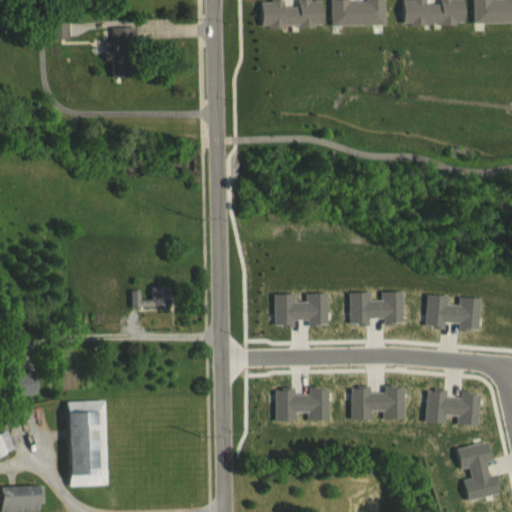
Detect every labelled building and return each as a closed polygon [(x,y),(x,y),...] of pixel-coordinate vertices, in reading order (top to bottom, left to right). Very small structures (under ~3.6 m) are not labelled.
[(511,7),(487,8),(487,6),(469,7),(470,34),(511,32),(511,7)] [(399,8),(400,35),(460,34),(459,7),(436,7),(436,15),(422,15),(422,8),(399,8)] [(327,10),(328,36),(381,35),(381,9),(327,10)] [(257,11),(258,37),(318,36),(318,10),(295,10),(295,17),(280,18),(280,11),(257,11)] [(101,51),(101,71),(108,70),(108,88),(125,87),(124,37),(108,38),(108,51),(101,51)] [(126,301),(126,317),(164,316),(164,296),(146,297),(146,310),(135,310),(135,300),(126,301)] [(345,303),(345,335),(364,335),(364,329),(379,328),(379,334),(398,334),(398,302),(376,302),(377,310),(366,310),(365,303),(345,303)] [(269,304),(270,337),(289,337),(289,330),(304,330),(304,336),(323,336),(322,303),(301,304),(301,312),(290,312),(290,304),(269,304)] [(475,309),(455,307),(454,315),(443,315),(444,306),(422,305),(421,337),(439,338),(439,332),(454,333),(454,340),(473,341),(475,309)] [(7,405),(33,404),(32,381),(6,382),(7,405)] [(400,429),(400,396),(380,397),(380,403),(366,403),(365,397),(346,398),(347,430),(368,430),(368,421),(379,421),(379,429),(400,429)] [(325,431),(324,398),(305,398),(305,404),(290,405),(290,399),(271,399),(271,432),(292,431),(292,423),(304,422),(304,431),(325,431)] [(474,436),(476,403),(457,402),(457,408),(442,408),(442,401),(423,400),(421,433),(442,434),(442,426),(453,426),(453,435),(474,436)] [(102,495),(100,421),(84,422),(84,414),(72,414),(72,423),(61,423),(64,497),(102,495)] [(0,443),(0,464),(9,461),(3,442),(0,443)] [(464,510),(495,504),(492,485),(485,487),(482,471),(487,470),(483,453),(452,458),(456,479),(465,477),(467,488),(460,490),(464,510)] [(0,496),(0,511),(39,511),(40,496),(0,496)]
